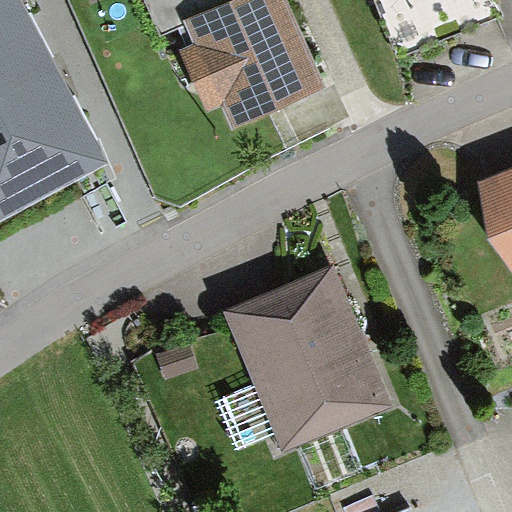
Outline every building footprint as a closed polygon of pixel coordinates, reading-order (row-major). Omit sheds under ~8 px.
[(0,0),(0,102),(60,71),(22,0),(0,0)] [(145,0),(161,35),(185,23),(236,0),(145,0)] [(287,0),(236,0),(185,23),(195,44),(180,51),(208,114),(222,107),(232,129),(326,87),(287,0)] [(381,0),(388,12),(411,0),(381,0)] [(0,102),(0,219),(108,161),(60,71),(0,102)] [(511,163),(488,173),(511,232),(511,163)] [(330,260),(234,298),(288,434),(384,396),(330,260)]
